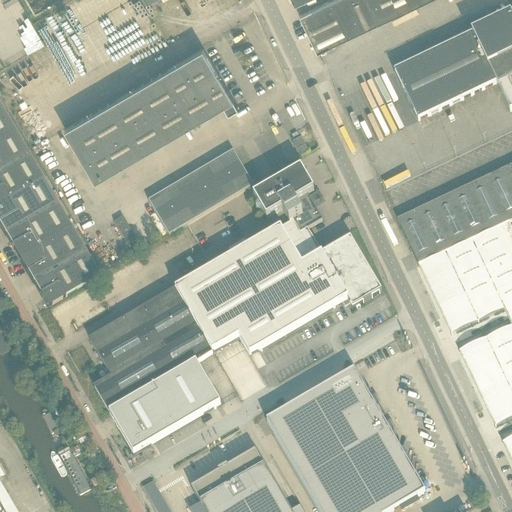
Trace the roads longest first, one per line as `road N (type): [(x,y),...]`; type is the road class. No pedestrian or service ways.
road 1 (unclassified): [(508,511),(264,0)]
road 2 (unknown): [(305,84),(101,195),(84,187),(35,113)]
road 3 (unclassified): [(140,511),(0,273)]
road 4 (unknown): [(429,344),(384,370),(384,387),(434,476),(484,462)]
road 5 (unknown): [(35,113),(139,52)]
